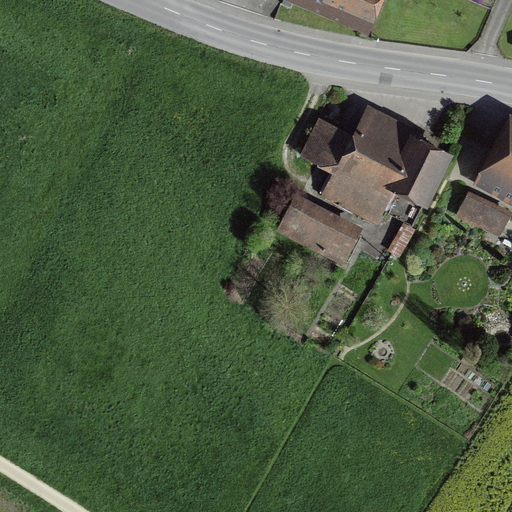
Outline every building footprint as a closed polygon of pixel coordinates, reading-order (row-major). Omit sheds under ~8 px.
[(318,0),(367,21),(375,0),(318,0)] [(367,116),(327,193),(375,218),(386,196),(394,200),(388,211),(413,223),(447,156),(367,116)] [(336,127),(319,118),(300,154),(318,163),(336,127)] [(511,126),(506,123),(478,176),(494,185),(491,189),(511,200),(511,198),(511,126)] [(510,215),(469,194),(459,212),(500,233),(510,215)] [(294,207),(283,229),(340,259),(352,237),(294,207)]
